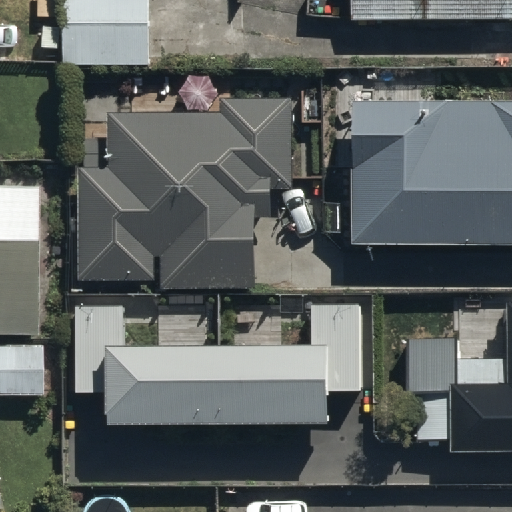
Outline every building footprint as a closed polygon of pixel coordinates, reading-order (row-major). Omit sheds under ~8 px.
[(151,0),(63,0),(63,55),(151,57),(151,0)] [(511,0),(351,0),(351,12),(511,9),(511,0)] [(511,86),(354,83),(351,229),(511,231),(511,86)] [(223,102),(108,103),(108,158),(79,158),(80,278),(256,277),(255,174),(293,174),(292,88),(223,88),(223,102)] [(36,172),(0,172),(0,315),(36,316),(36,172)] [(126,306),(75,306),(75,393),(109,393),(109,425),(328,423),(328,390),(362,390),(361,304),(311,305),(311,345),(126,346),(126,306)] [(511,304),(506,305),(507,383),(449,383),(450,452),(511,451),(511,304)] [(43,336),(0,336),(0,387),(44,386),(43,336)]
